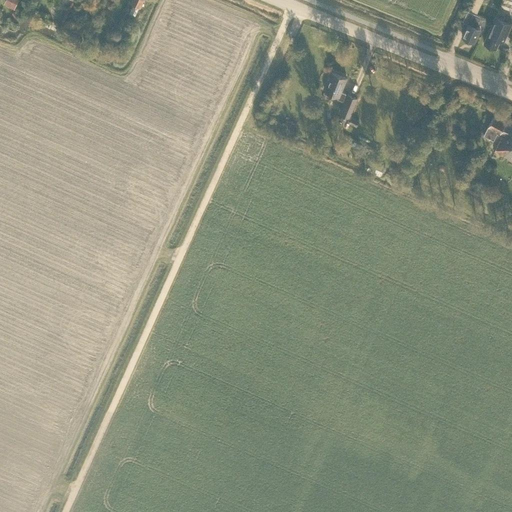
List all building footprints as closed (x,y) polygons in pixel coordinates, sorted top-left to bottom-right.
[(6,0),(4,4),(14,9),(18,0),(6,0)] [(132,0),(130,5),(140,10),(145,1),(142,0),(132,0)] [(480,10),(484,0),(474,0),(472,6),(480,10)] [(511,0),(503,0),(502,6),(511,9),(511,0)] [(25,18),(25,19),(34,22),(39,10),(30,7),(25,18)] [(463,21),(469,23),(463,37),(474,42),(480,28),(477,27),(479,23),(485,26),(488,20),(468,11),(463,21)] [(484,42),(497,48),(501,39),(504,41),(511,23),(496,16),(484,42)] [(325,90),(339,96),(338,98),(343,101),(346,93),(341,91),(347,78),(332,72),(325,90)] [(358,98),(348,94),(341,113),(350,116),(358,98)] [(349,116),(347,122),(356,126),(359,120),(349,116)] [(509,157),(508,159),(511,161),(511,125),(494,116),(484,134),(490,138),(491,135),(495,137),(497,133),(503,136),(494,151),(503,156),(504,155),(509,157)] [(371,160),(367,169),(380,175),(384,166),(371,160)]
